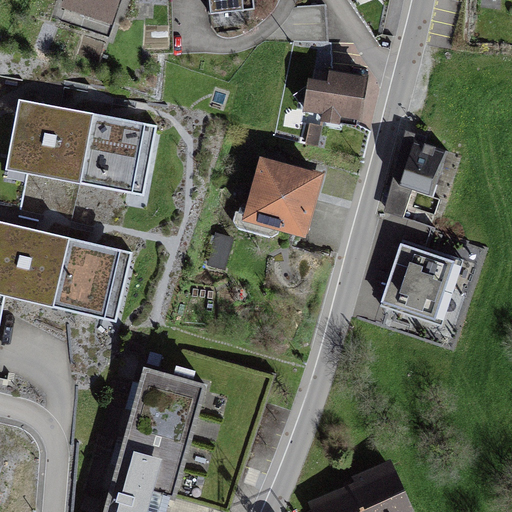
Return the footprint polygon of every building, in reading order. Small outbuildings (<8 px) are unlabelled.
[(63,0),(62,8),(115,23),(121,0),(63,0)] [(178,51),(176,0),(145,0),(147,53),(178,51)] [(359,124),(364,79),(327,75),(326,87),(305,84),(301,118),(359,124)] [(11,104),(0,164),(0,172),(140,199),(153,130),(11,104)] [(446,204),(462,144),(413,131),(397,191),(446,204)] [(236,226),(300,241),(316,179),(252,163),(236,226)] [(0,227),(0,299),(115,326),(131,258),(0,227)] [(450,270),(396,251),(375,309),(429,328),(450,270)] [(169,511),(203,390),(142,373),(103,511),(169,511)] [(409,511),(390,467),(306,503),(310,511),(409,511)]
